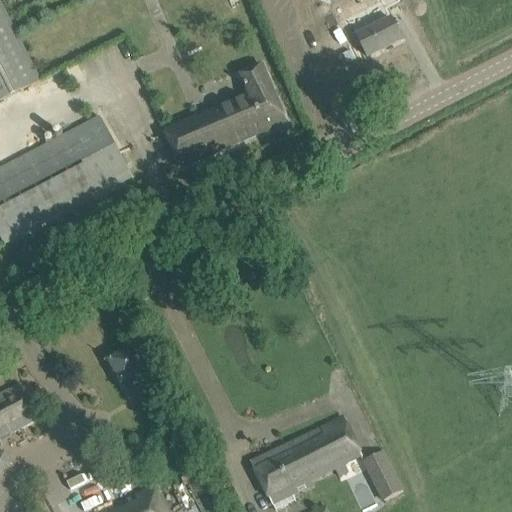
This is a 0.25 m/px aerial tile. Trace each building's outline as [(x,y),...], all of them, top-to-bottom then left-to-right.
[(0,0),(0,104),(42,83),(0,0)] [(380,0),(385,8),(400,1),(399,0),(380,0)] [(367,58),(402,40),(392,19),(376,28),(370,15),(362,19),(354,5),(340,12),(348,29),(352,27),(358,40),(367,58)] [(165,133),(180,169),(286,124),(262,67),(241,76),(250,97),(165,133)] [(0,236),(5,245),(131,179),(99,117),(0,168),(0,236)] [(111,363),(131,399),(152,387),(132,351),(111,363)] [(37,416),(22,386),(0,396),(0,441),(37,422),(35,417),(37,416)] [(362,460),(351,437),(343,419),(251,464),(272,508),(312,488),(310,485),(362,460)] [(383,504),(406,492),(385,452),(362,464),(383,504)] [(96,456),(41,491),(54,511),(92,511),(120,494),(96,456)] [(207,511),(195,478),(175,485),(184,511),(207,511)] [(121,511),(168,511),(157,488),(137,498),(139,503),(121,511)]
